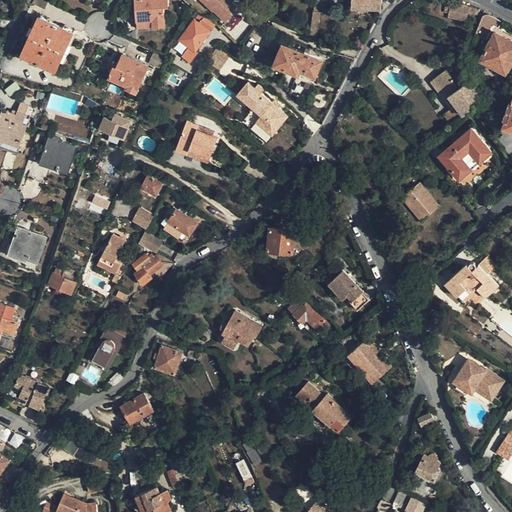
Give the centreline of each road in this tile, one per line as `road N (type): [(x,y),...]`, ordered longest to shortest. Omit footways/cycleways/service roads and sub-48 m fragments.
road 1 (residential): [(325,138),(428,378)]
road 2 (residential): [(325,138),(399,0)]
road 3 (residential): [(428,378),(500,511)]
road 4 (residential): [(428,378),(399,459),(369,511)]
